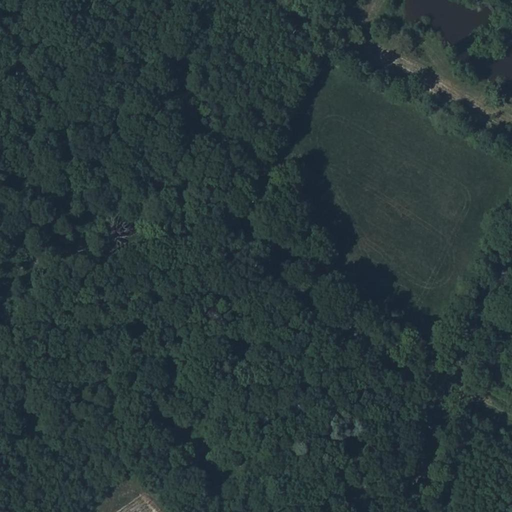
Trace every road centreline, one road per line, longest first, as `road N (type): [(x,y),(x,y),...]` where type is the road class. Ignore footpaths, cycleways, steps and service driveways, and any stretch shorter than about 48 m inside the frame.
road 1 (track): [(511,418),(274,286),(159,239),(0,275)]
road 2 (unclassified): [(413,511),(438,383),(511,240)]
